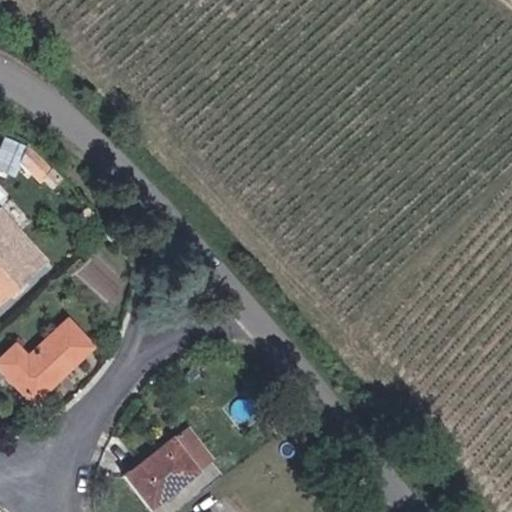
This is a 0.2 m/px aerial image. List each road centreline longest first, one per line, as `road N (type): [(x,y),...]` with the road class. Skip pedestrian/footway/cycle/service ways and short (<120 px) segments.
road 1 (tertiary): [(213,273),(420,511)]
road 2 (tertiary): [(0,74),(117,158),(213,273)]
road 3 (residential): [(58,484),(64,456),(112,390),(213,273)]
